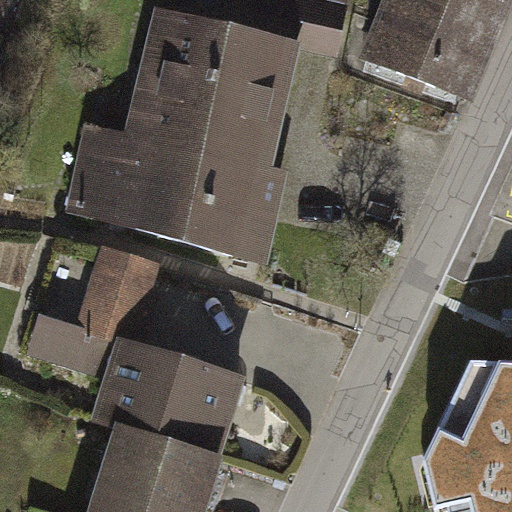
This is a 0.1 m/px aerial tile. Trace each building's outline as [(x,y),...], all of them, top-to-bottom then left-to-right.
[(237,0),(230,32),(158,14),(128,140),(87,130),(68,210),(258,255),(305,58),(339,67),(354,4),(339,0),(237,0)] [(381,0),(360,58),(471,99),(507,0),(381,0)] [(94,419),(121,428),(212,457),(235,384),(143,355),(167,280),(112,263),(88,337),(40,322),(30,353),(107,378),(94,419)] [(442,511),(511,511),(511,372),(475,371),(430,461),(442,511)] [(194,511),(212,457),(121,428),(95,511),(194,511)]
